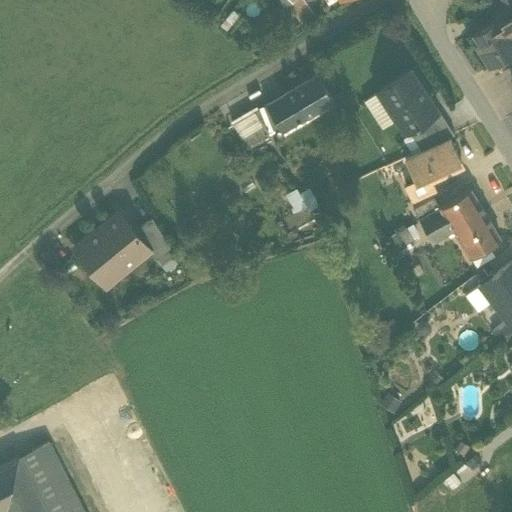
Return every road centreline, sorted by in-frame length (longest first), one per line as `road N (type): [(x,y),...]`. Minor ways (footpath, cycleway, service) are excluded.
road 1 (residential): [(381,0),(169,130),(0,279)]
road 2 (residential): [(426,19),(511,157)]
